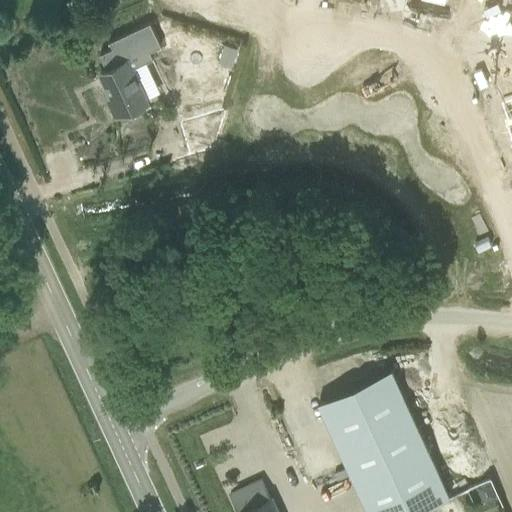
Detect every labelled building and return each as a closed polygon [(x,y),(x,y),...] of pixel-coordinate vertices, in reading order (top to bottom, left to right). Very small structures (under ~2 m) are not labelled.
[(406,0),(406,1),(460,13),(462,0),(406,0)] [(110,99),(117,115),(147,101),(133,68),(155,58),(151,51),(163,46),(152,22),(110,41),(111,42),(112,42),(114,47),(101,52),(108,68),(101,71),(113,98),(110,99)] [(206,49),(210,36),(173,24),(168,36),(206,49)] [(224,43),(217,61),(230,65),(237,47),(224,43)] [(319,401),(369,511),(414,511),(450,495),(392,368),(319,401)] [(462,511),(505,511),(491,475),(454,489),(462,511)] [(230,493),(238,511),(277,511),(262,478),(230,493)]
